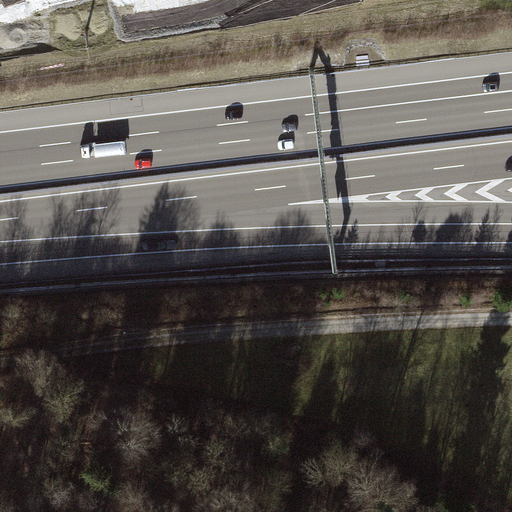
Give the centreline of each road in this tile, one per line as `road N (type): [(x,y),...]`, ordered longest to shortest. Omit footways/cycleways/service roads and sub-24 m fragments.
road 1 (motorway): [(0,220),(511,160)]
road 2 (unclassified): [(0,360),(511,327)]
road 3 (motorway): [(0,231),(511,225)]
road 4 (motorway): [(306,133),(0,169)]
road 5 (motorway): [(511,89),(306,133)]
road 6 (motorway): [(511,109),(306,133)]
